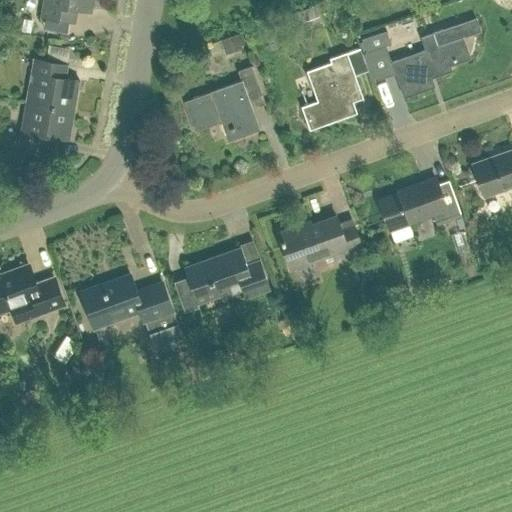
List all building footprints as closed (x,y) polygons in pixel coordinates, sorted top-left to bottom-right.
[(92,0),(42,0),(40,15),(44,16),(42,28),(65,31),(67,20),(74,21),(77,8),(91,10),(92,0)] [(468,56),(456,23),(420,35),(424,48),(391,60),(392,63),(394,63),(405,94),(432,84),(429,75),(449,68),(447,63),(468,56)] [(386,29),(361,37),(366,50),(391,42),(386,29)] [(355,74),(347,51),(329,57),(331,62),(308,70),(319,100),(303,106),(310,127),(355,111),(344,78),(355,74)] [(33,58),(25,100),(74,109),(79,79),(65,77),(67,63),(33,58)] [(263,95),(252,64),(237,69),(241,79),(210,90),(210,91),(183,100),(194,131),(221,121),(228,139),(259,128),(249,100),(263,95)] [(25,100),(18,143),(25,144),(22,160),(46,164),(49,149),(52,149),(55,135),(69,138),(74,109),(25,100)] [(511,148),(472,162),(478,178),(482,177),(488,193),(511,184),(511,148)] [(438,187),(435,176),(405,186),(406,188),(379,198),(389,229),(390,228),(395,241),(413,234),(409,222),(434,214),(438,223),(462,215),(451,183),(438,187)] [(343,177),(332,181),(344,211),(355,206),(343,177)] [(340,228),(335,215),(298,228),(297,225),(278,232),(290,267),(347,247),(349,255),(363,250),(353,224),(340,228)] [(232,222),(237,244),(247,242),(242,220),(232,222)] [(246,263),(240,246),(223,252),(224,254),(187,268),(193,283),(190,284),(196,301),(243,285),(247,295),(270,287),(260,258),(246,263)] [(36,284),(28,264),(7,271),(8,274),(0,276),(0,309),(12,306),(17,319),(63,302),(54,277),(36,284)] [(136,289),(129,272),(81,290),(87,307),(90,306),(97,327),(140,311),(144,320),(145,320),(157,354),(184,344),(172,310),(161,280),(136,289)]
